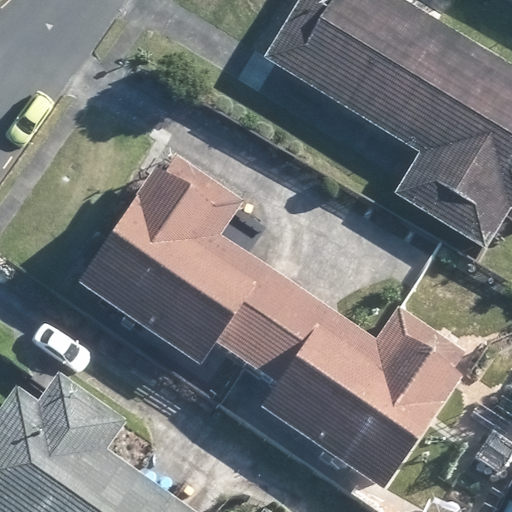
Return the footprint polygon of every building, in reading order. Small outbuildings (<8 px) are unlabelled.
[(511,74),(433,26),(389,0),(300,0),(267,56),(262,63),(289,80),(326,103),(389,141),(407,152),(418,159),(405,178),(393,199),(484,255),(510,213),(511,214),(511,74)] [(236,371),(287,295),(210,241),(234,205),(164,159),(153,175),(143,169),(64,288),(186,370),(202,346),(236,371)] [(287,295),(236,371),(265,389),(262,395),(238,378),(221,404),(244,420),(248,415),(371,497),(373,493),(428,411),(432,413),(451,383),(443,379),(450,367),(456,360),(449,354),(439,348),(386,313),(364,345),(331,324),(287,295)] [(0,511),(158,511),(165,503),(160,499),(96,455),(117,426),(57,385),(47,378),(26,405),(5,392),(0,398),(0,511)] [(472,453),(466,461),(491,477),(511,450),(487,431),(478,443),(472,453)] [(165,503),(158,511),(177,511),(168,506),(165,503)]
